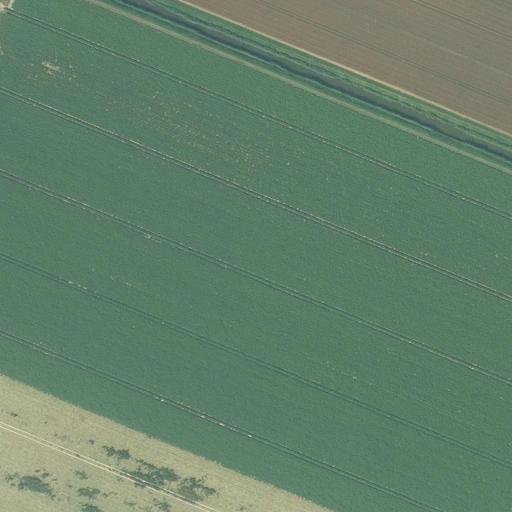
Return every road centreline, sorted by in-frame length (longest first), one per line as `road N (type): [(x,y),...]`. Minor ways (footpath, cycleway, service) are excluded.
road 1 (track): [(90,0),(511,173)]
road 2 (track): [(511,139),(172,0)]
